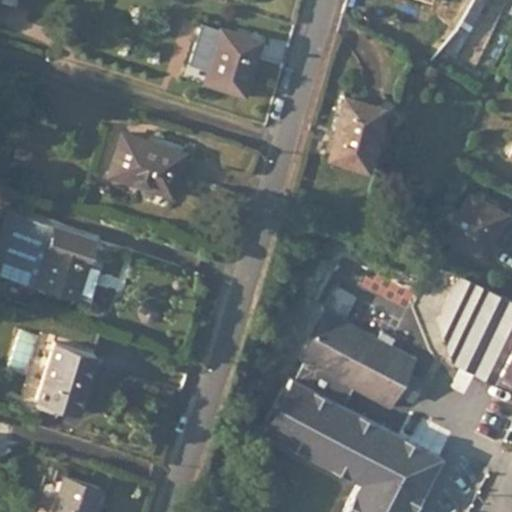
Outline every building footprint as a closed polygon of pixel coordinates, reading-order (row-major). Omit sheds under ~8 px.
[(241,92),(257,40),(220,27),(203,79),(241,92)] [(358,168),(375,107),(338,98),(322,157),(358,168)] [(170,193),(186,144),(155,134),(151,141),(122,133),(109,173),(170,193)] [(481,256),(505,212),(468,192),(444,237),(481,256)] [(72,296),(89,239),(51,227),(33,284),(72,296)] [(335,297),(330,307),(346,315),(351,305),(335,297)] [(412,368),(420,352),(393,339),(396,333),(386,328),(383,334),(346,315),(330,307),(329,307),(304,357),(309,360),(301,376),(296,374),(268,431),(363,478),(346,511),(413,511),(444,450),(348,402),(358,384),(395,402),(402,388),(412,368)] [(511,340),(498,367),(511,373),(511,340)] [(73,412),(92,354),(51,341),(34,399),(73,412)] [(412,368),(402,388),(415,395),(425,374),(412,368)] [(91,511),(100,483),(64,472),(52,511),(91,511)]
